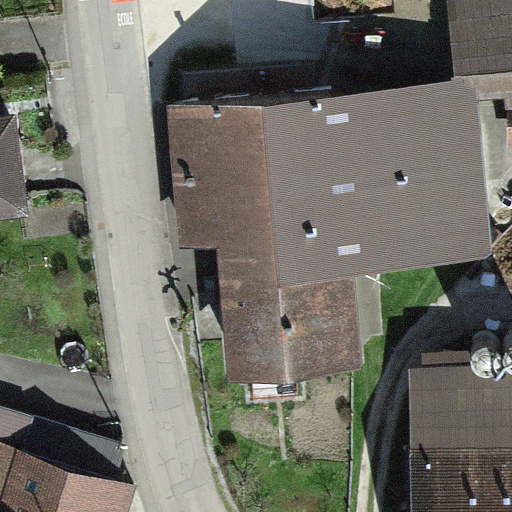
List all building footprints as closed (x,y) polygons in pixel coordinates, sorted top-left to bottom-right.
[(511,0),(461,0),(464,82),(511,80),(511,0)] [(474,83),(173,100),(181,232),(220,230),(227,356),(354,348),(348,247),(483,239),(474,83)] [(19,111),(0,112),(0,205),(28,203),(19,111)] [(511,511),(511,355),(409,355),(408,511),(511,511)] [(0,439),(0,511),(119,511),(130,478),(0,439)]
